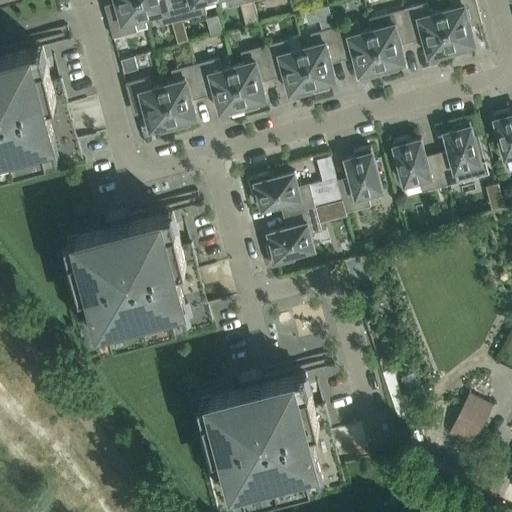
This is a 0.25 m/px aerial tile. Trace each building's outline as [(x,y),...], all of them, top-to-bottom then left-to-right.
[(145,15),(141,0),(116,0),(118,6),(106,10),(113,36),(137,29),(134,19),(145,15)] [(141,0),(145,15),(157,12),(160,24),(182,18),(177,0),(141,0)] [(177,0),(182,18),(206,11),(203,0),(177,0)] [(469,18),(480,15),(476,0),(450,0),(452,6),(442,9),(453,53),(469,49),(467,44),(475,41),(470,24),(469,18)] [(453,53),(442,9),(429,12),(426,1),(403,7),(406,18),(407,18),(411,33),(422,30),(429,54),(436,52),(438,57),(453,53)] [(406,18),(403,7),(381,13),(384,24),(372,27),(384,71),(399,67),(398,62),(405,60),(399,36),(411,33),(407,18),(406,18)] [(384,71),(372,27),(360,31),(357,20),(334,26),(337,37),(341,52),(353,49),(359,72),(367,70),(368,76),(384,71)] [(337,37),(334,26),(310,32),(313,43),(302,46),(314,90),(329,86),(328,81),(336,78),(330,55),(341,52),(337,37)] [(314,90),(302,46),(290,49),(287,38),(264,44),(267,55),(268,55),(272,70),(283,67),(289,91),(297,89),(299,94),(314,90)] [(0,180),(83,158),(78,138),(72,115),(68,101),(61,76),(60,76),(51,78),(42,44),(1,55),(0,50),(0,180)] [(267,55),(264,44),(242,50),(244,60),(232,63),(245,108),(260,104),(259,99),(266,97),(260,73),(272,70),(268,55),(267,55)] [(245,108),(232,63),(222,66),(219,56),(195,62),(202,89),(214,86),(220,109),(228,107),(229,113),(245,108)] [(190,92),(202,89),(195,62),(172,69),(175,80),(163,83),(175,127),(190,123),(189,118),(197,115),(190,92)] [(175,127),(163,83),(152,86),(149,75),(125,81),(132,107),(144,104),(150,128),(158,126),(160,131),(175,127)] [(511,112),(510,107),(493,111),(504,156),(511,153),(511,112)] [(449,147),(437,151),(446,183),(469,177),(489,172),(486,159),(481,160),(470,117),(452,122),(454,127),(444,130),(447,142),(449,147)] [(422,189),(446,183),(437,151),(426,154),(421,136),(411,139),(410,133),(392,138),(404,182),(419,178),(422,189)] [(370,203),(367,192),(383,188),(371,144),(353,148),(355,154),(345,156),(352,180),(339,184),(343,197),(346,210),(370,203)] [(272,169),(248,176),(254,198),(260,197),(262,206),(286,200),(289,212),(315,205),(343,197),(339,184),(337,174),(309,182),(309,181),(298,184),(294,169),(273,175),(272,169)] [(322,228),(315,205),(289,212),(292,224),(269,230),(271,240),(266,241),(272,264),(295,258),(293,252),(314,246),(310,231),(322,228)] [(202,280),(198,265),(191,240),(191,241),(182,243),(172,208),(132,219),(129,220),(126,219),(123,219),(121,219),(119,220),(116,221),(113,222),(111,223),(110,224),(109,225),(101,227),(66,237),(75,271),(66,274),(65,274),(87,356),(214,323),(208,302),(202,280)] [(333,258),(353,252),(348,233),(327,239),(333,258)] [(355,282),(367,278),(359,255),(347,260),(355,282)] [(336,444),(331,427),(325,402),(324,402),(314,404),(305,370),(265,380),(263,381),(259,380),(256,380),(253,381),(251,381),(249,382),(246,383),(245,384),(242,386),(234,389),(199,398),(209,433),(199,435),(198,435),(218,511),(240,511),(346,484),(336,444)] [(494,402),(470,390),(460,411),(449,431),(473,443),(483,422),(494,402)] [(457,481),(463,469),(431,454),(427,466),(457,481)] [(498,487),(463,469),(457,481),(493,499),(498,487)]
